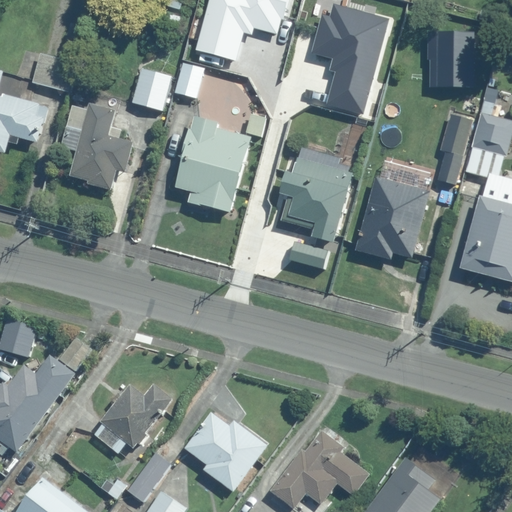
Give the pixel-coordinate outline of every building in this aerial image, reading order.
[(172,10),(171,12),(165,37),(184,42),(190,15),(172,10)] [(80,63),(43,54),(36,85),(72,94),(80,63)] [(208,70),(185,64),(178,94),(201,100),(208,70)] [(175,77),(146,69),(136,106),(165,114),(175,77)] [(6,73),(0,71),(0,154),(8,156),(13,139),(36,145),(46,107),(0,95),(6,73)] [(283,85),(283,87),(270,134),(291,140),(302,101),(297,100),(300,89),(283,85)] [(465,172),(487,98),(469,93),(463,116),(454,113),(443,153),(448,154),(439,183),(461,189),(465,172)] [(196,103),(172,98),(166,125),(183,128),(184,121),(192,122),(196,103)] [(487,98),(465,172),(502,183),(511,148),(511,120),(496,116),(501,102),(487,98)] [(125,132),(114,129),(118,115),(93,109),(92,113),(76,109),(65,150),(79,153),(72,179),(90,184),(89,189),(114,195),(120,172),(128,174),(135,145),(123,142),(125,132)] [(269,118),(254,114),(249,137),(265,140),(269,118)] [(193,194),(190,206),(235,216),(252,141),(220,134),(222,126),(199,121),(196,133),(192,132),(178,191),(193,194)] [(339,249),(358,173),(303,159),(298,178),(287,176),(282,198),(289,200),(283,226),(315,234),(313,242),(339,249)] [(433,196),(378,181),(358,255),(394,264),(396,258),(415,263),(433,196)] [(511,191),(487,185),(486,188),(463,273),(506,285),(507,283),(511,284),(511,191)] [(19,454),(21,451),(80,376),(55,357),(41,375),(31,367),(17,384),(12,380),(0,396),(0,453),(5,458),(12,449),(19,454)] [(151,395),(136,383),(106,421),(108,422),(132,442),(139,447),(143,442),(145,443),(153,434),(151,433),(179,398),(160,382),(151,395)] [(239,494),(272,446),(237,422),(235,426),(216,412),(190,450),(211,465),(207,472),(239,494)] [(132,442),(108,422),(99,434),(123,453),(132,442)] [(311,453),(305,448),(274,493),(298,510),(308,495),(325,506),(340,485),(360,499),(375,477),(358,465),(362,459),(344,446),(348,441),(329,427),(311,453)] [(171,467),(157,456),(131,491),(146,502),(171,467)] [(439,482),(411,460),(369,511),(434,511),(445,499),(433,489),(439,482)] [(94,511),(49,477),(21,511),(94,511)] [(130,486),(122,479),(118,485),(110,479),(103,488),(117,498),(120,499),(130,486)] [(191,511),(192,511),(167,492),(152,511),(191,511)]
